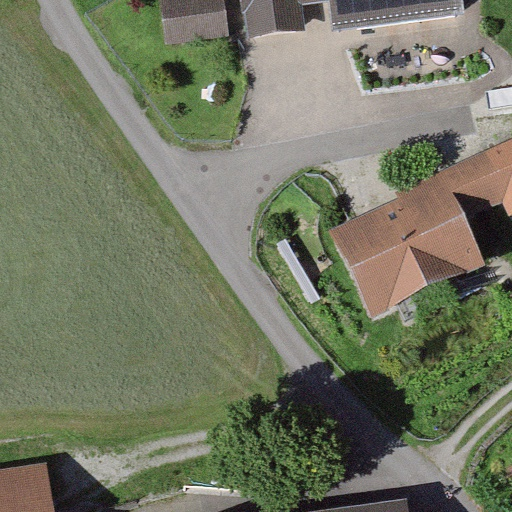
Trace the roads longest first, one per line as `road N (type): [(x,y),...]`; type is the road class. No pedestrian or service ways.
road 1 (residential): [(450,511),(305,362),(192,191)]
road 2 (residential): [(192,191),(325,146),(477,121)]
road 3 (residential): [(192,191),(59,0)]
